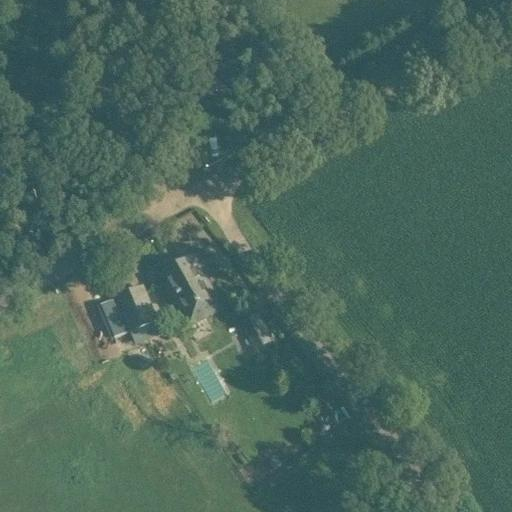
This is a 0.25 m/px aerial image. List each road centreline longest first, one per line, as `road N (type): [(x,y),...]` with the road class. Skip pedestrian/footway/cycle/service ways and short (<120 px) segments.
road 1 (track): [(386,511),(408,483),(410,464),(196,188),(0,88)]
road 2 (unclassified): [(0,302),(511,14)]
